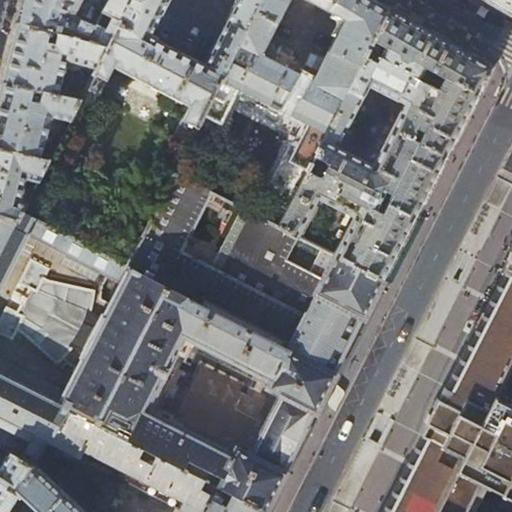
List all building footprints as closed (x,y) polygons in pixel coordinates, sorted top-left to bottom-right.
[(25,0),(20,23),(88,40),(108,0),(25,0)] [(108,0),(88,40),(107,45),(91,76),(85,88),(98,94),(114,64),(190,105),(175,134),(190,142),(195,131),(262,0),(235,0),(224,22),(224,24),(226,24),(219,38),(217,38),(216,38),(203,63),(155,38),(156,36),(151,34),(168,0),(108,0)] [(279,227),(389,8),(375,0),(262,0),(195,131),(211,139),(238,87),(309,122),(297,148),(291,146),(264,199),(262,200),(262,201),(263,202),(264,201),(272,205),(265,220),(279,227)] [(511,0),(484,0),(511,16),(511,0)] [(477,97),(492,68),(490,67),(443,39),(404,17),(389,8),(279,227),(297,236),(302,238),(317,208),(314,206),(318,198),(353,216),(333,254),(384,279),(399,249),(444,162),(477,97)] [(107,45),(88,40),(20,23),(12,52),(5,81),(65,96),(66,91),(60,89),(66,67),(75,69),(84,66),(84,64),(86,64),(86,73),(91,76),(107,45)] [(75,99),(65,96),(5,81),(0,98),(0,147),(41,157),(46,140),(51,142),(55,132),(61,135),(79,100),(75,99)] [(78,87),(75,99),(79,100),(85,89),(78,87)] [(49,159),(41,157),(0,147),(0,214),(19,219),(22,212),(28,202),(18,200),(25,177),(38,180),(49,159)] [(32,463),(47,439),(59,423),(61,419),(70,410),(143,446),(155,453),(266,510),(285,473),(284,472),(291,457),(292,457),(294,453),(295,453),(297,449),(293,447),(297,441),(300,434),(304,436),(306,432),(305,431),(307,427),(307,426),(314,411),(315,412),(334,374),(333,374),(334,372),(362,317),(363,317),(381,283),(384,279),(333,254),(320,247),(307,272),(284,259),(297,236),(279,227),(265,220),(241,208),(210,267),(178,251),(209,191),(174,174),(127,266),(22,212),(19,219),(0,214),(0,447),(30,464),(32,463)] [(511,511),(511,252),(510,259),(504,271),(507,272),(448,387),(445,385),(439,397),(439,396),(434,403),(430,411),(429,413),(426,421),(427,421),(421,432),(424,434),(396,487),(383,511),(511,511)] [(265,511),(266,510),(155,453),(150,462),(138,456),(143,446),(70,410),(61,419),(59,423),(47,439),(188,511),(265,511)] [(15,489),(30,464),(0,447),(0,453),(6,457),(0,465),(0,511),(5,511),(18,492),(15,489)] [(84,511),(32,463),(30,464),(15,489),(18,492),(40,511),(84,511)]
